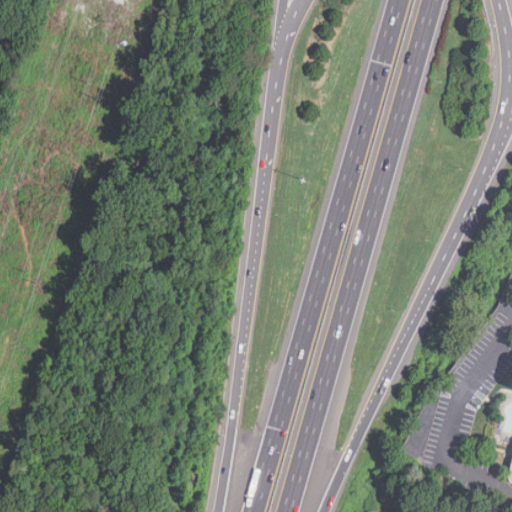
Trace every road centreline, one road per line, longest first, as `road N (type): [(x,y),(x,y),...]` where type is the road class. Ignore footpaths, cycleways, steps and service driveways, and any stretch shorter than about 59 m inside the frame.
road 1 (motorway): [(397,0),(252,511)]
road 2 (motorway): [(286,511),(429,0)]
road 3 (motorway): [(399,342),(504,114),(508,70),(497,0)]
road 4 (motorway): [(324,511),(399,342)]
road 5 (motorway): [(265,158),(242,338)]
road 6 (motorway): [(242,338),(215,511)]
